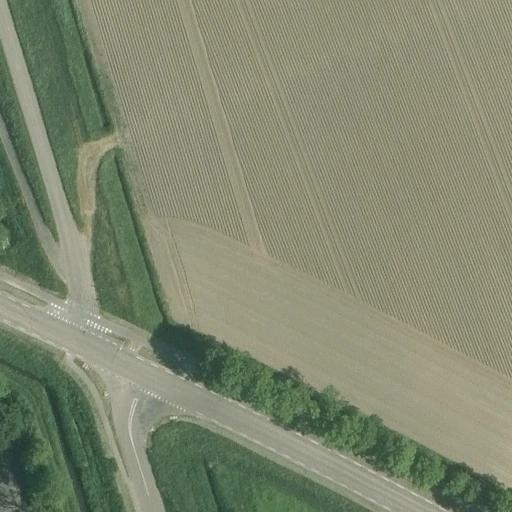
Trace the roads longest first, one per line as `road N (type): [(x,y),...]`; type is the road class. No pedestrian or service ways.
road 1 (unclassified): [(72,341),(84,305),(77,263),(0,7)]
road 2 (tertiary): [(422,511),(143,374)]
road 3 (residential): [(152,511),(130,442),(143,374)]
